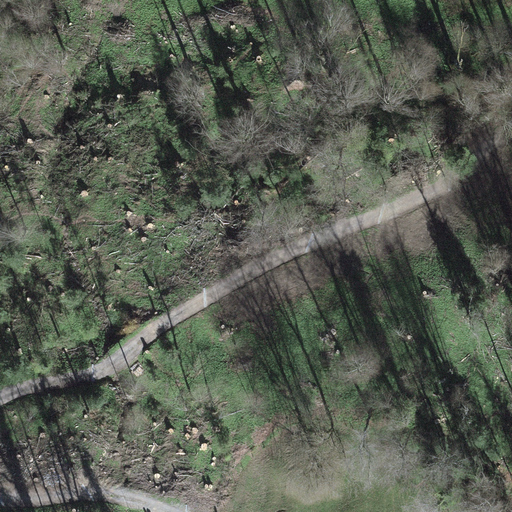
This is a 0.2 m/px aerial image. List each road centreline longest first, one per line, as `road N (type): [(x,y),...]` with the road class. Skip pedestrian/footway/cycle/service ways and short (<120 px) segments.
road 1 (track): [(0,403),(121,358),(260,272),(445,191),(511,127)]
road 2 (track): [(160,511),(0,493)]
